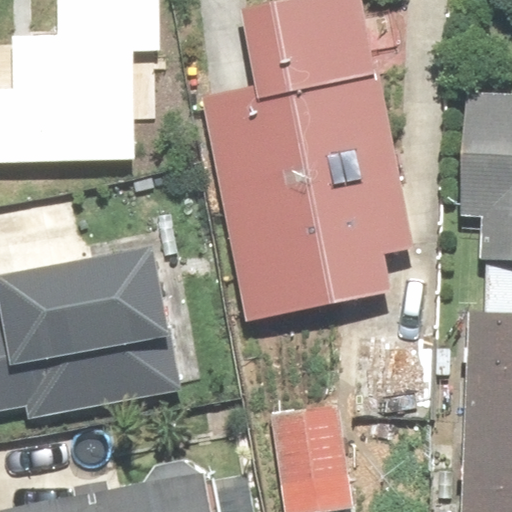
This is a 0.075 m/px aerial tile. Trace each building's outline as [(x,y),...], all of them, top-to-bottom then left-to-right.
[(0,95),(0,152),(154,152),(152,0),(64,0),(65,37),(30,38),(31,95),(0,95)] [(339,296),(331,414),(424,420),(429,262),(361,0),(240,0),(259,76),(196,92),(251,317),(339,296)] [(511,260),(511,101),(463,98),(459,198),(497,201),(494,260),(511,260)] [(0,308),(0,398),(42,391),(46,409),(198,380),(172,245),(10,276),(16,305),(0,308)] [(511,511),(511,315),(468,313),(459,511),(511,511)] [(241,511),(237,478),(3,506),(4,511),(241,511)]
